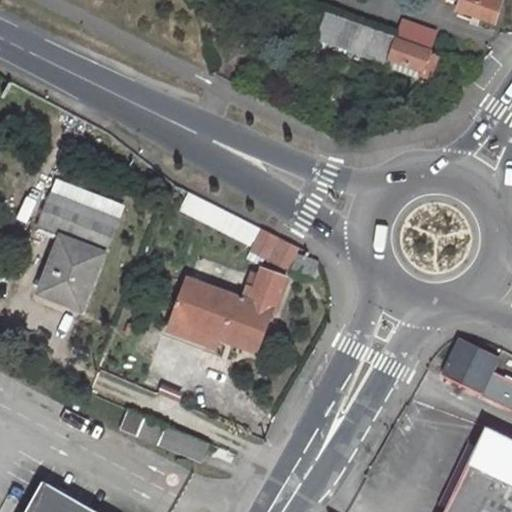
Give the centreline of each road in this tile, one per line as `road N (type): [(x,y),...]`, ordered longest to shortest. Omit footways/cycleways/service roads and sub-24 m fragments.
road 1 (unknown): [(0,294),(35,312),(46,344),(88,375),(247,449),(301,450)]
road 2 (tertiary): [(278,506),(340,453),(427,302)]
road 3 (tertiary): [(381,276),(278,506)]
road 4 (secondary): [(163,117),(370,253)]
road 5 (secondary): [(393,185),(325,175),(163,117)]
road 6 (unclassified): [(185,511),(0,411)]
road 7 (secondary): [(0,39),(163,117)]
